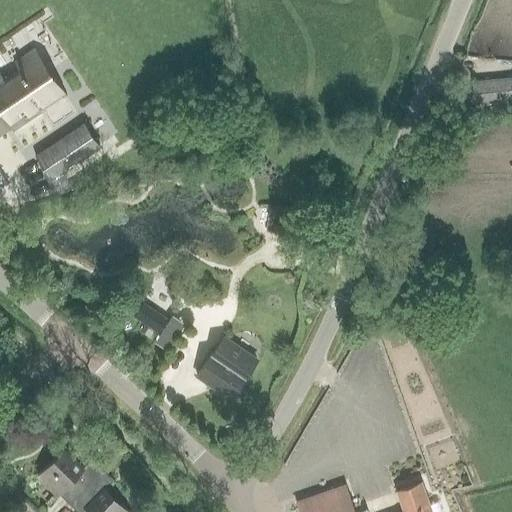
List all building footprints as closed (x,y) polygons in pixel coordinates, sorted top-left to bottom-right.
[(13,130),(63,98),(31,50),(11,63),(15,70),(0,80),(0,126),(8,121),(13,130)] [(474,104),(511,101),(511,77),(472,81),(474,104)] [(50,181),(102,146),(87,122),(34,157),(50,181)] [(305,212),(271,207),(267,231),(301,237),(305,212)] [(146,299),(136,313),(161,331),(171,317),(146,299)] [(214,351),(213,350),(197,375),(231,398),(247,374),(246,373),(256,359),(224,337),(214,351)] [(114,437),(104,428),(97,437),(107,446),(114,437)] [(68,502),(102,468),(93,460),(84,469),(64,450),(39,476),(58,495),(60,494),(68,502)] [(102,468),(68,502),(78,511),(82,511),(85,509),(88,511),(129,511),(105,489),(114,480),(102,468)] [(432,511),(422,481),(397,490),(405,511),(401,511),(368,511),(367,509),(359,511),(356,511),(346,485),(298,502),(301,511),(432,511)]
